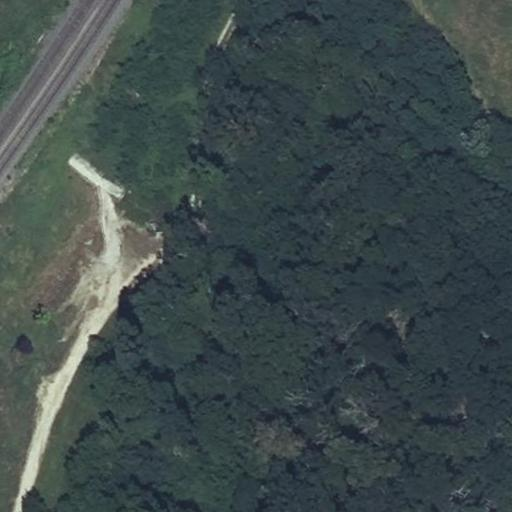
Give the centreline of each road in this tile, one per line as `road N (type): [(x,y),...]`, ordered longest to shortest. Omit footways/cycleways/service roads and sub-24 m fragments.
road 1 (track): [(22,511),(47,415),(92,333),(187,221),(201,95),(244,0)]
road 2 (track): [(0,110),(100,180),(114,226),(98,298),(102,321)]
